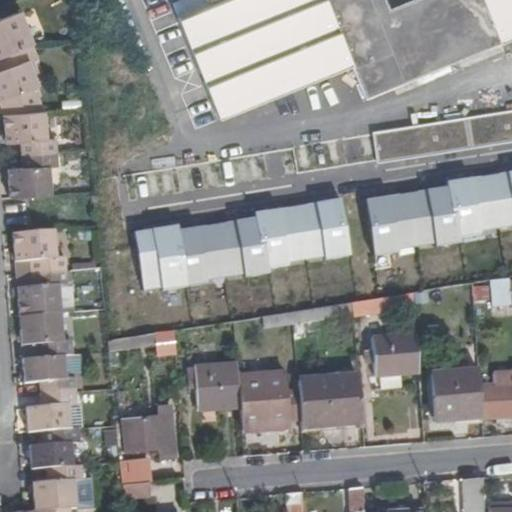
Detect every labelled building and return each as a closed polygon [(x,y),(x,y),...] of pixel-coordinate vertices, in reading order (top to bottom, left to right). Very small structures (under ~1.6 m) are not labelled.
[(352,66),(361,87),(367,100),(426,75),(507,41),(511,38),(511,0),(207,0),(210,5),(177,19),(215,111),(220,121),(261,104),(294,91),(352,66)] [(0,55),(30,43),(41,39),(29,8),(0,18),(0,55)] [(9,109),(48,106),(51,106),(42,82),(46,80),(30,43),(0,55),(0,61),(2,67),(0,67),(0,97),(4,96),(9,109)] [(24,138),(24,151),(60,148),(59,133),(50,134),(48,106),(9,109),(6,110),(9,139),(24,138)] [(13,191),(30,190),(55,187),(53,162),(61,162),(60,148),(24,151),(25,164),(11,165),(13,191)] [(511,171),(449,183),(459,238),(511,228),(511,171)] [(444,187),(366,201),(376,256),(453,243),(444,187)] [(337,201),(259,214),(269,269),(347,256),(337,201)] [(256,215),(179,228),(188,284),(266,271),(256,215)] [(61,254),(58,224),(33,226),(16,227),(19,255),(33,254),(34,268),(70,265),(69,254),(61,254)] [(177,224),(134,231),(143,293),(188,284),(177,224)] [(71,280),(70,265),(34,268),(35,282),(21,283),(23,311),(65,307),(63,280),(71,280)] [(510,278),(492,281),(495,305),(511,302),(511,282),(511,283),(510,278)] [(65,307),(78,306),(75,279),(71,280),(63,280),(65,307)] [(480,282),(472,283),(474,313),(477,313),(482,313),(480,282)] [(410,293),(389,297),(390,307),(412,304),(410,293)] [(389,297),(351,303),(351,314),(352,317),(391,310),(390,307),(389,297)] [(351,303),(320,308),(321,318),(351,314),(351,303)] [(68,335),(65,307),(23,311),(25,339),(40,338),(41,351),(69,349),(77,348),(76,335),(68,335)] [(320,308),(291,313),(292,324),(321,318),(320,308)] [(482,313),(477,313),(477,335),(493,334),(492,313),(482,313)] [(174,356),(173,330),(153,331),(154,357),(174,356)] [(418,371),(415,334),(369,338),(370,350),(371,361),(371,375),(418,371)] [(41,351),(27,352),(29,375),(42,374),(44,388),(81,386),(80,372),(70,372),(69,349),(41,351)] [(236,377),(235,364),(185,369),(186,389),(194,389),(195,410),(239,407),(236,377)] [(481,414),(477,369),(431,373),(433,399),(465,397),(466,415),(481,414)] [(236,377),(239,407),(241,431),(286,427),(285,420),(300,419),(297,391),(286,392),(284,372),(236,377)] [(357,375),(297,381),(297,391),(300,419),(300,426),(361,422),(357,375)] [(511,415),(511,384),(480,387),(483,418),(511,415)] [(81,386),(44,388),(45,402),(32,402),(33,426),(48,425),(75,423),(73,402),(82,401),(81,386)] [(466,421),(466,415),(465,397),(433,399),(435,423),(466,421)] [(82,401),(73,402),(75,423),(84,422),(82,401)] [(157,415),(170,413),(169,405),(156,406),(157,415)] [(174,455),(170,413),(157,415),(122,418),(125,450),(157,447),(158,456),(174,455)] [(36,463),(52,462),(78,461),(77,438),(85,438),(84,422),(75,423),(48,425),(49,439),(34,441),(36,463)] [(40,506),(48,511),(76,511),(76,503),(83,503),(82,476),(89,476),(88,460),(78,461),(52,462),(53,476),(38,477),(40,506)] [(120,468),(122,484),(143,481),(141,466),(120,468)] [(484,511),(482,477),(464,478),(466,511),(484,511)] [(122,484),(123,500),(147,497),(146,481),(143,481),(122,484)] [(361,486),(348,487),(350,511),(363,510),(361,486)] [(301,511),(300,491),(286,492),(287,511),(301,511)]
